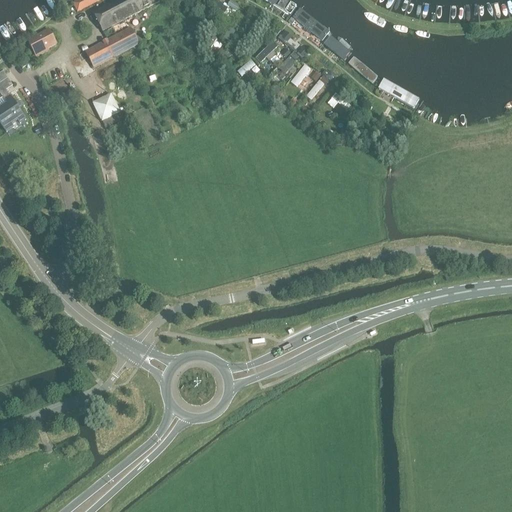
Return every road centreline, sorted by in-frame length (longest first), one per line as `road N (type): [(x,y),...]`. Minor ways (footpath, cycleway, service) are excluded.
road 1 (unclassified): [(172,311),(411,251),(511,259)]
road 2 (unclassified): [(52,286),(79,246),(61,147),(41,97),(2,59)]
road 3 (track): [(424,313),(426,351),(403,363),(409,511)]
road 4 (secondary): [(230,391),(379,314)]
road 5 (secondary): [(379,314),(224,369)]
road 6 (unclassified): [(0,433),(92,396),(134,350)]
road 7 (secondary): [(170,404),(153,440),(67,511)]
road 8 (secondary): [(91,511),(192,419)]
road 9 (secondary): [(511,287),(379,314)]
